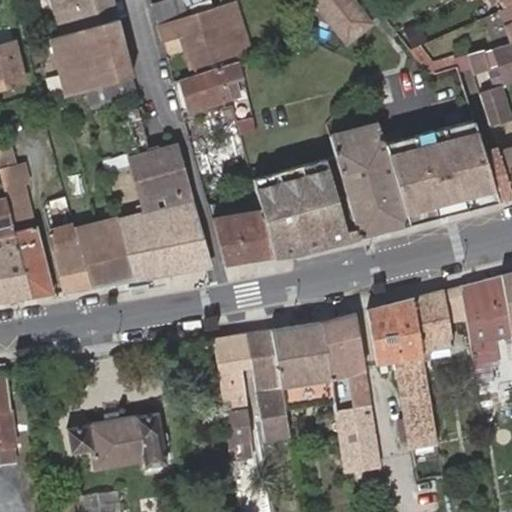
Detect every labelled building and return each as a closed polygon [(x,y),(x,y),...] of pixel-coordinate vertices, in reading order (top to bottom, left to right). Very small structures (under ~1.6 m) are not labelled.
[(116,18),(110,0),(51,0),(61,33),(116,18)] [(182,0),(162,0),(152,4),(157,22),(187,12),(182,0)] [(211,24),(162,40),(184,34),(193,66),(248,49),(232,0),(226,0),(207,6),(211,24)] [(375,25),(356,0),(309,0),(345,47),(375,25)] [(511,0),(491,0),(498,10),(511,3),(511,0)] [(511,3),(498,10),(502,25),(507,42),(511,41),(511,3)] [(187,12),(157,22),(162,40),(211,24),(207,6),(187,12)] [(132,76),(116,18),(44,37),(61,96),(83,89),(132,76)] [(12,41),(0,44),(0,86),(24,80),(12,41)] [(511,41),(507,42),(467,56),(472,74),(488,69),(491,77),(500,75),(503,84),(511,81),(511,41)] [(237,60),(178,79),(188,110),(227,98),(238,95),(234,80),(242,77),(237,60)] [(132,76),(83,89),(88,108),(138,94),(132,76)] [(511,120),(503,84),(482,89),(494,133),(511,128),(511,120)] [(248,96),(233,99),(237,117),(252,114),(248,96)] [(234,119),(231,108),(223,110),(226,121),(234,119)] [(140,203),(186,192),(174,148),(150,155),(140,119),(145,117),(143,109),(130,112),(133,122),(121,125),(131,165),(140,203)] [(240,136),(257,132),(253,116),(236,120),(240,136)] [(329,147),(380,134),(378,129),(376,122),(370,124),(326,136),(329,147)] [(495,200),(480,145),(476,129),(408,147),(386,153),(405,224),(424,220),(495,200)] [(352,236),(405,224),(393,179),(386,153),(380,134),(329,147),(331,157),(335,173),(352,236)] [(511,142),(496,146),(510,196),(511,195),(511,142)] [(510,196),(496,146),(489,149),(487,143),(480,145),(495,200),(510,196)] [(21,155),(0,161),(0,188),(1,193),(3,199),(28,296),(51,293),(19,173),(26,171),(21,155)] [(249,179),(257,211),(270,258),(352,236),(335,173),(331,157),(249,179)] [(132,279),(206,267),(186,192),(140,203),(142,210),(117,217),(132,279)] [(0,300),(28,296),(3,199),(1,193),(0,193),(0,300)] [(210,219),(221,264),(270,258),(257,211),(210,219)] [(86,286),(132,279),(117,217),(71,229),(75,245),(86,286)] [(54,250),(63,290),(86,286),(75,245),(71,229),(52,234),(56,250),(54,250)] [(511,344),(511,269),(501,273),(510,332),(511,344)] [(501,273),(461,283),(467,318),(472,349),(477,383),(492,380),(490,365),(498,364),(493,335),(510,332),(501,273)] [(413,295),(423,357),(428,356),(454,352),(452,343),(449,320),(467,318),(461,283),(413,295)] [(423,357),(413,295),(366,307),(376,364),(403,360),(405,367),(399,368),(404,398),(412,448),(429,445),(431,454),(439,453),(423,357)] [(342,470),(379,465),(377,455),(369,404),(355,310),(319,320),(328,378),(342,470)] [(319,320),(273,327),(282,386),(285,406),(331,398),(328,378),(319,320)] [(273,327),(243,332),(251,363),(255,389),(262,435),(289,431),(285,406),(282,386),(273,327)] [(243,332),(233,334),(240,366),(251,363),(243,332)] [(212,337),(224,413),(228,441),(232,440),(248,438),(245,422),(247,422),(245,410),(242,392),(245,391),(240,366),(233,334),(212,337)] [(0,466),(16,465),(6,371),(0,372),(0,466)] [(88,424),(65,428),(70,454),(91,451),(94,467),(143,459),(144,466),(167,463),(158,411),(136,415),(136,413),(87,421),(88,424)] [(248,438),(232,440),(235,457),(251,455),(248,438)] [(122,511),(120,491),(79,497),(80,511),(122,511)] [(74,511),(72,494),(54,497),(56,511),(74,511)]
